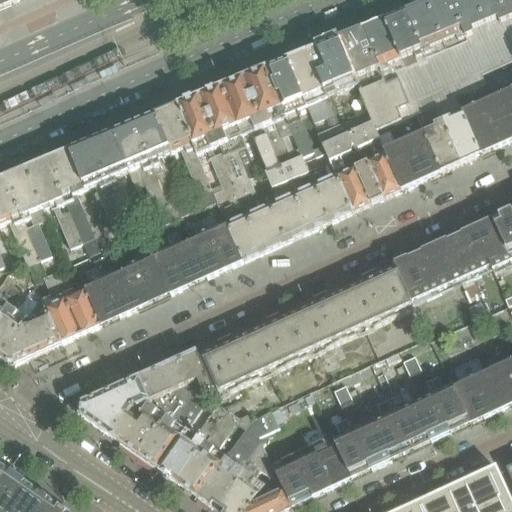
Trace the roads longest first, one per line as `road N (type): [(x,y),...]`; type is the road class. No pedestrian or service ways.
road 1 (residential): [(511,181),(41,396)]
road 2 (secondary): [(0,143),(331,0)]
road 3 (residential): [(351,511),(511,437)]
road 4 (secondary): [(144,0),(0,61)]
road 5 (residential): [(135,511),(29,450)]
